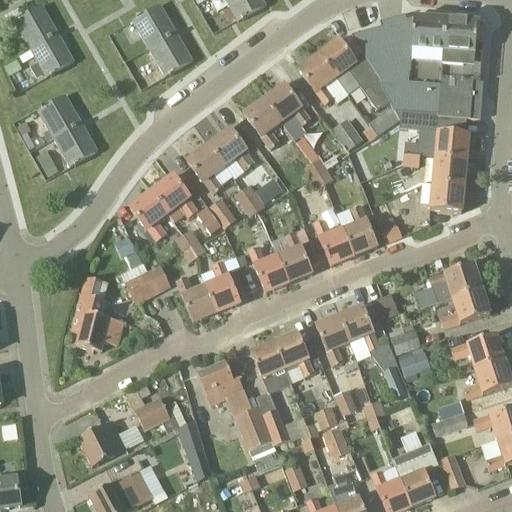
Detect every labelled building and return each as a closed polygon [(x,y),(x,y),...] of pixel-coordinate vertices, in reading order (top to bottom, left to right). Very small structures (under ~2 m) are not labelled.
[(194,0),(193,1),(198,9),(207,3),(205,0),(194,0)] [(224,0),(238,25),(239,24),(239,23),(242,22),(243,23),(247,21),(246,20),(264,9),(265,10),(266,9),(260,0),(224,0)] [(30,52),(57,37),(41,8),(40,9),(41,9),(22,20),(21,19),(18,21),(19,22),(15,24),(14,24),(30,52)] [(160,8),(159,8),(159,9),(141,20),(140,18),(136,20),(137,22),(134,23),(133,23),(132,23),(149,52),(176,36),(160,8)] [(445,23),(413,21),(413,22),(412,21),(349,39),(364,60),(378,79),(377,80),(389,105),(393,114),(437,118),(439,94),(441,73),(445,23)] [(485,50),(481,50),(479,47),(476,47),(477,26),(445,23),(441,73),(473,76),(474,58),(484,58),(485,50)] [(230,26),(213,36),(219,46),(236,36),(230,26)] [(149,52),(165,80),(166,80),(166,79),(169,77),(170,79),(174,77),(173,75),(191,65),(192,64),(176,36),(149,52)] [(57,37),(30,52),(46,81),(47,80),(50,78),(51,79),(55,77),(54,76),(73,65),(73,66),(74,65),(57,37)] [(377,80),(378,79),(364,60),(356,66),(339,43),(318,58),(347,99),(360,89),(377,112),(389,105),(377,80)] [(318,58),(298,73),(316,97),(317,97),(325,109),(334,103),(336,107),(347,99),(318,58)] [(474,58),(473,76),(441,73),(439,94),(437,118),(437,121),(480,124),(480,122),(479,123),(484,58),(474,58)] [(4,69),(9,79),(22,72),(16,62),(4,69)] [(264,103),(282,127),(293,118),(303,131),(311,125),(301,112),(302,111),(284,88),(264,103)] [(81,127),(65,98),(64,99),(46,110),(45,108),(41,110),(42,112),(39,114),(39,113),(38,114),(54,142),(81,127)] [(282,127),(264,103),(244,117),(262,143),(263,142),(271,154),(279,148),(270,135),(282,127)] [(393,114),(395,116),(399,123),(399,131),(436,135),(437,121),(437,118),(393,114)] [(362,143),(348,123),(333,133),(347,154),(362,143)] [(370,129),(377,139),(384,134),(377,125),(370,129)] [(81,127),(54,142),(70,171),(71,170),(74,168),(75,169),(79,167),(77,166),(96,155),(97,155),(81,127)] [(16,131),(19,138),(24,135),(20,129),(16,131)] [(377,139),(370,129),(363,135),(370,145),(377,139)] [(224,170),(225,170),(235,162),(245,175),(254,168),(245,155),(246,154),(230,132),(208,148),(224,170)] [(437,135),(436,151),(435,161),(466,164),(469,138),(437,135)] [(208,148),(186,164),(203,187),(204,186),(213,199),(222,192),(221,190),(233,181),(225,170),(224,170),(208,148)] [(55,169),(47,154),(36,160),(45,175),(55,169)] [(420,160),(404,158),(403,169),(419,171),(420,160)] [(435,161),(432,187),(464,190),(466,164),(435,161)] [(319,178),(327,173),(320,163),(312,167),(319,178)] [(311,183),(319,178),(312,167),(305,172),(311,183)] [(319,178),(326,188),(333,184),(327,173),(319,178)] [(319,178),(311,183),(318,193),(326,188),(319,178)] [(173,179),(151,195),(167,217),(179,208),(188,221),(197,214),(188,201),(189,201),(173,179)] [(464,190),(432,187),(430,213),(461,216),(464,190)] [(242,194),(249,205),(257,200),(249,189),(242,194)] [(249,205),(242,194),(234,199),(242,210),(249,205)] [(151,195),(130,211),(146,233),(147,232),(157,245),(166,238),(156,225),(167,217),(151,195)] [(257,200),(249,205),(257,216),(264,210),(257,200)] [(221,202),(208,212),(223,232),(236,222),(221,202)] [(249,205),(242,210),(249,221),(257,216),(249,205)] [(366,223),(365,223),(359,208),(349,212),(355,227),(342,233),(354,260),(377,251),(366,223)] [(211,237),(221,229),(208,212),(207,210),(196,218),(211,237)] [(342,233),(329,238),(323,224),(315,227),(321,243),(319,243),(330,270),(354,260),(342,233)] [(190,250),(199,245),(191,233),(183,238),(190,250)] [(401,241),(401,240),(398,233),(382,239),(386,247),(401,241)] [(301,250),(300,250),(294,235),(284,239),(290,254),(277,259),(289,287),(312,277),(301,250)] [(182,255),(190,250),(183,238),(175,244),(182,255)] [(190,250),(198,261),(206,256),(199,245),(190,250)] [(190,250),(182,255),(190,266),(198,261),(190,250)] [(277,259),(265,264),(259,250),(249,254),(255,269),(254,269),(265,297),(289,287),(277,259)] [(237,260),(240,269),(247,266),(244,258),(237,260)] [(443,270),(440,262),(434,264),(437,272),(443,270)] [(229,280),(228,281),(222,266),(212,270),(219,285),(206,290),(217,316),(239,307),(229,280)] [(474,268),(428,282),(432,293),(433,293),(437,306),(452,302),(452,303),(482,293),(474,268)] [(158,297),(171,291),(160,270),(147,276),(158,297)] [(147,276),(125,287),(135,308),(158,297),(147,276)] [(123,326),(102,320),(107,304),(99,302),(103,285),(85,280),(71,332),(80,334),(76,349),(100,355),(103,345),(117,349),(123,326)] [(206,290),(192,296),(186,281),(176,285),(183,300),(182,300),(193,326),(217,316),(206,290)] [(452,303),(457,317),(441,322),(444,333),(490,318),(482,293),(452,303)] [(390,302),(373,307),(381,326),(397,320),(390,302)] [(370,355),(373,354),(379,351),(373,337),(373,336),(362,310),(339,319),(350,346),(364,341),(370,355)] [(350,346),(339,319),(315,329),(327,356),(328,356),(334,370),(342,366),(336,352),(350,346)] [(415,333),(405,336),(403,332),(389,336),(396,359),(421,351),(415,333)] [(297,336),(274,346),(285,372),(298,367),(305,382),(314,378),(308,363),(308,362),(297,336)] [(496,339),(451,353),(454,363),(470,358),(475,373),(504,364),(496,339)] [(250,356),(268,398),(272,396),(292,388),(289,382),(285,372),(274,346),(250,356)] [(417,358),(413,359),(412,355),(397,360),(404,381),(422,375),(417,358)] [(475,373),(479,388),(464,393),(467,404),(511,388),(504,364),(475,373)] [(251,414),(244,395),(238,382),(233,384),(225,366),(197,378),(210,409),(227,402),(252,460),(274,450),(260,411),(251,414)] [(382,375),(394,402),(407,397),(395,369),(382,375)] [(146,387),(136,392),(141,402),(151,397),(146,387)] [(348,392),(333,399),(343,420),(357,414),(348,392)] [(160,402),(134,415),(145,435),(170,422),(160,402)] [(385,416),(380,405),(371,408),(376,419),(385,416)] [(362,411),(366,423),(376,419),(371,408),(362,411)] [(331,410),(314,417),(321,434),(337,428),(338,427),(331,410)] [(303,444),(310,442),(307,431),(303,422),(284,429),(278,413),(263,419),(260,411),(274,450),(302,440),(303,444)] [(511,411),(474,424),(477,435),(492,430),(497,444),(511,439),(511,411)] [(431,426),(432,427),(436,441),(469,431),(464,417),(431,426)] [(371,434),(380,431),(376,419),(366,423),(371,434)] [(120,440),(112,424),(102,430),(77,443),(92,471),(126,453),(120,440)] [(177,433),(178,437),(186,458),(196,485),(211,479),(207,467),(207,466),(195,424),(187,428),(182,431),(177,433)] [(310,442),(319,438),(315,428),(307,431),(310,442)] [(339,430),(322,437),(332,463),(350,456),(341,435),(339,430)] [(511,439),(497,444),(501,460),(486,465),(489,475),(511,467),(511,439)] [(310,442),(303,444),(301,445),(305,457),(314,454),(310,442)] [(424,475),(438,469),(431,452),(429,447),(391,463),(394,469),(399,483),(400,483),(411,511),(434,501),(424,475)] [(454,458),(438,464),(450,494),(466,488),(454,458)] [(299,468),(284,474),(293,495),(307,489),(299,468)] [(399,483),(386,489),(380,474),(370,478),(377,494),(376,494),(384,511),(408,511),(411,511),(400,483),(399,483)] [(134,511),(152,503),(137,475),(88,500),(94,511),(134,511)] [(362,511),(358,501),(357,502),(350,487),(348,488),(343,477),(333,481),(335,488),(328,491),(336,510),(335,510),(335,511),(362,511)] [(255,479),(247,483),(252,494),(260,491),(255,479)] [(16,481),(0,483),(0,511),(6,511),(20,510),(16,481)] [(252,494),(247,483),(239,486),(244,497),(252,494)] [(227,493),(220,497),(224,504),(231,499),(227,493)] [(335,511),(335,510),(330,511),(319,511),(315,502),(306,506),(308,511),(335,511)]
